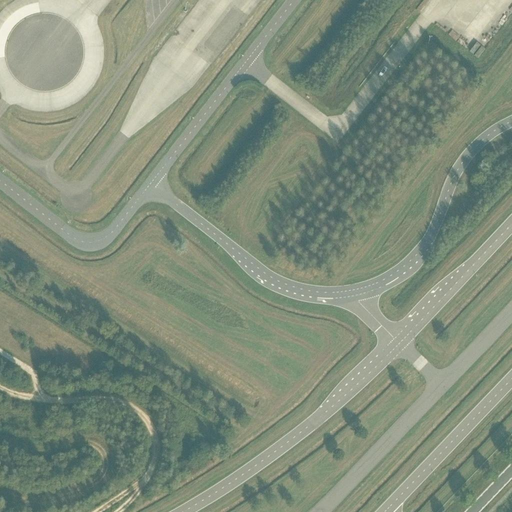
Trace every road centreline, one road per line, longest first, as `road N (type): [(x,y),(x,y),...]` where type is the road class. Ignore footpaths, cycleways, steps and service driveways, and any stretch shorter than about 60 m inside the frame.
road 1 (track): [(118,511),(138,494),(156,455),(148,418),(136,405),(61,402),(0,386)]
road 2 (track): [(0,491),(22,502),(61,497),(96,485),(106,463),(97,445),(51,449),(0,439)]
